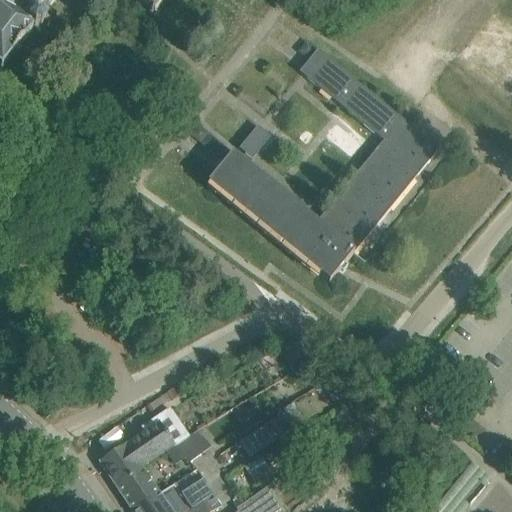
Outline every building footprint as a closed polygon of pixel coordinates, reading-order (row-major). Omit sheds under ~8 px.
[(0,0),(0,71),(1,73),(13,57),(33,34),(36,36),(47,23),(41,18),(54,0),(126,0),(133,0),(148,12),(145,15),(148,18),(151,14),(154,17),(156,14),(153,12),(162,0),(163,0),(166,2),(167,0),(0,0)] [(511,28),(498,18),(465,61),(511,97),(511,28)] [(381,144),(315,224),(232,156),(207,186),(291,254),(329,285),(438,152),(422,139),(315,52),(296,75),(381,144)] [(197,419),(203,427),(234,408),(228,397),(209,408),(210,411),(197,419)] [(284,415),(240,443),(249,458),(293,430),(284,415)] [(125,446),(98,464),(115,489),(142,471),(141,469),(174,447),(156,420),(142,429),(145,434),(126,447),(125,446)] [(201,456),(189,439),(176,448),(184,459),(191,463),(201,456)] [(184,459),(176,448),(167,454),(176,466),(184,459)] [(261,457),(244,468),(256,485),(272,474),(261,457)] [(472,464),(432,511),(464,511),(491,480),(472,464)] [(136,511),(159,496),(142,471),(115,489),(130,511),(136,511)] [(187,511),(210,497),(203,486),(206,484),(203,479),(199,482),(200,484),(181,496),(174,486),(159,496),(136,511),(187,511)] [(277,511),(265,494),(239,511),(277,511)] [(215,511),(219,510),(210,497),(187,511),(215,511)]
